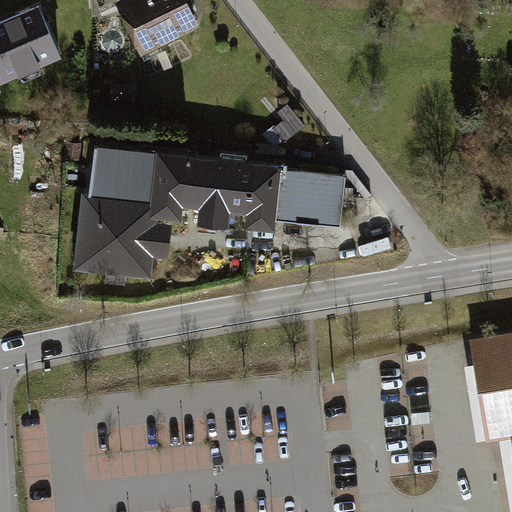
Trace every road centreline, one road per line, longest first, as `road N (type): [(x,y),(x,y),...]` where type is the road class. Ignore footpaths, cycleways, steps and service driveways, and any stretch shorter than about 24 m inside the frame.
road 1 (secondary): [(449,279),(0,359)]
road 2 (residential): [(449,279),(239,0)]
